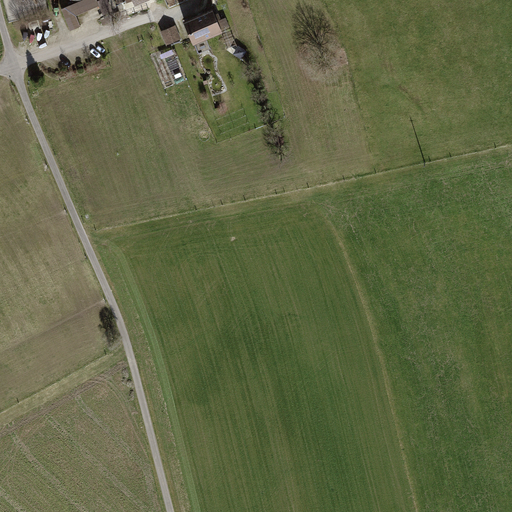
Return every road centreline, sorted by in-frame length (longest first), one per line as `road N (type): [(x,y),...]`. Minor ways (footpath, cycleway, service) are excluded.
road 1 (unclassified): [(0,20),(24,97),(118,317),(170,511)]
road 2 (track): [(194,0),(0,70)]
